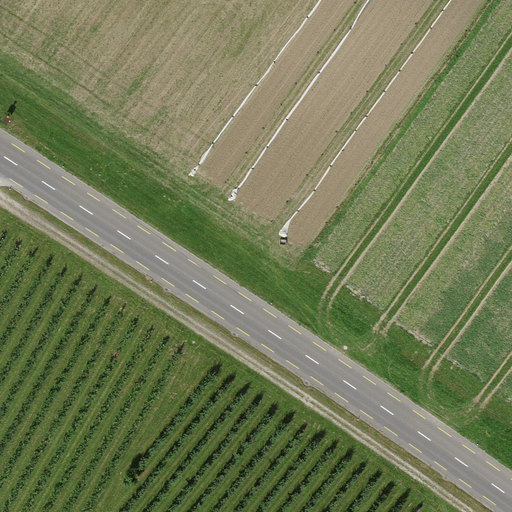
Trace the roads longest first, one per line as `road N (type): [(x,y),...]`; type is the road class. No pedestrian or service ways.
road 1 (primary): [(511,499),(0,154)]
road 2 (track): [(467,511),(0,197)]
